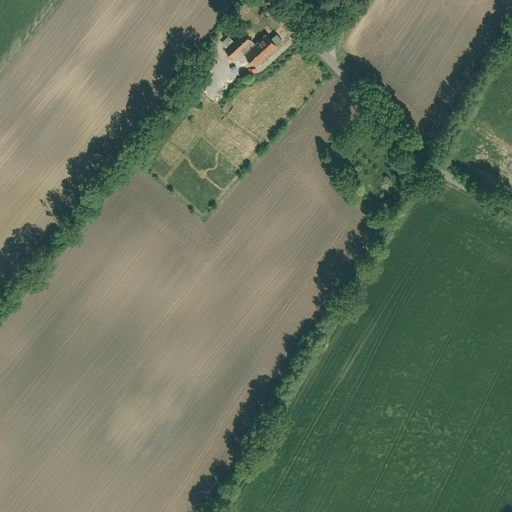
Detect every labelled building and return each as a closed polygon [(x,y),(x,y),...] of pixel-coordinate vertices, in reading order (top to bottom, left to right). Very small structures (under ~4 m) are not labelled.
[(234,56),(252,39),(244,30),(226,48),(234,56)] [(244,53),(255,64),(277,43),(266,32),(244,53)] [(208,78),(211,64),(201,62),(198,76),(208,78)] [(375,185),(382,177),(387,181),(390,178),(381,171),(371,182),(375,185)] [(382,178),(375,186),(379,191),(387,183),(382,178)]
